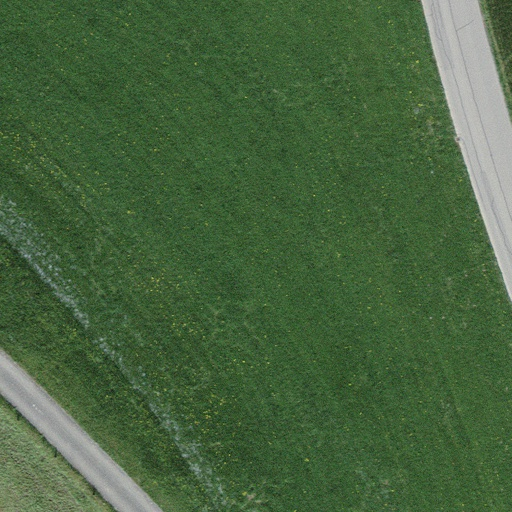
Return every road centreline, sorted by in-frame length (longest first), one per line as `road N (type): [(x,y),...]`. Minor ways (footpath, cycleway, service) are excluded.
road 1 (unclassified): [(511,226),(484,148),(451,0)]
road 2 (unclassified): [(127,511),(0,385)]
